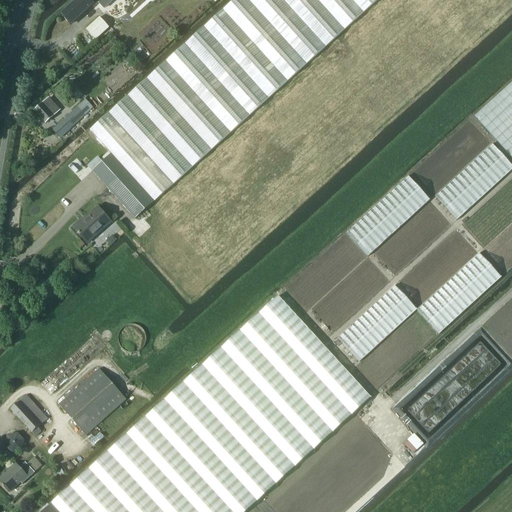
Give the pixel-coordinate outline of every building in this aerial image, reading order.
[(77,0),(61,14),(71,25),(95,3),(97,1),(104,8),(112,1),(111,0),(77,0)] [(233,0),(90,130),(112,154),(93,171),(136,219),(155,202),(154,201),(377,0),(233,0)] [(97,42),(110,30),(101,19),(87,31),(97,42)] [(511,82),(474,117),(511,158),(511,82)] [(45,123),(60,110),(50,98),(34,110),(45,123)] [(61,138),(93,108),(84,100),(52,130),(61,138)] [(87,243),(112,221),(101,209),(85,222),(82,221),(73,228),(87,243)] [(51,504),(42,511),(245,511),(296,466),(371,398),(278,296),(203,365),(127,434),(51,504)] [(144,340),(144,338),(143,335),(142,333),(140,331),(138,329),(136,328),(131,327),(129,327),(126,328),(124,328),(122,330),(120,332),(119,334),(118,337),(118,339),(118,341),(119,344),(120,347),(121,348),(123,350),(125,351),(130,353),(133,352),(136,352),(139,349),(141,347),(143,345),(144,342),(144,340)] [(86,435),(126,399),(99,369),(59,404),(86,435)] [(39,428),(48,420),(27,395),(11,409),(32,433),(36,436),(41,431),(39,428)] [(0,481),(10,492),(21,482),(22,483),(35,473),(25,462),(19,468),(15,463),(8,469),(9,470),(0,478),(0,481)]
